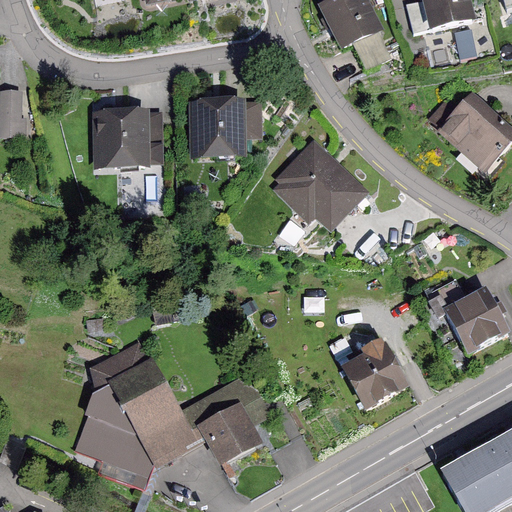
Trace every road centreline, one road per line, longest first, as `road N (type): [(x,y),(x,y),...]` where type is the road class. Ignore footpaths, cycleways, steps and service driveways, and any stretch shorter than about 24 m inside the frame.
road 1 (residential): [(299,41),(112,73),(83,69),(57,62),(33,41),(13,0)]
road 2 (residential): [(511,235),(397,169),(321,84),(299,41)]
road 3 (secondary): [(511,385),(288,511)]
